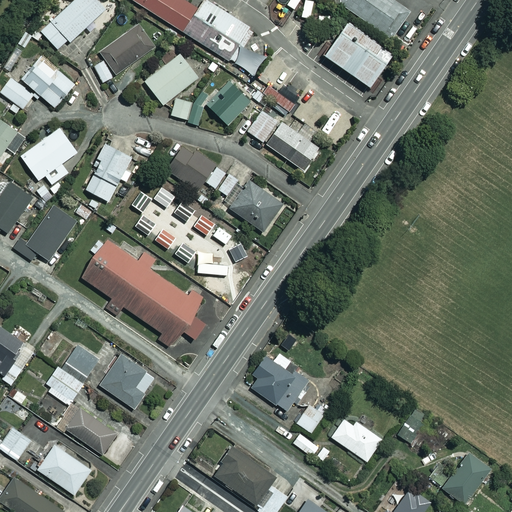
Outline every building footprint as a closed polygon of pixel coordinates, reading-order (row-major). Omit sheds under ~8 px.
[(104,10),(94,0),(71,0),(39,30),(56,48),(65,40),(68,42),(83,28),(87,33),(93,28),(89,24),(104,10)] [(128,0),(230,65),(251,32),(205,2),(198,13),(177,0),(128,0)] [(298,0),(288,0),(285,5),(293,9),(298,0)] [(313,1),(306,0),(303,0),(300,17),(309,19),(313,1)] [(339,0),(340,6),(391,38),(409,10),(393,0),(339,0)] [(392,56),(347,25),(324,59),(368,90),(392,56)] [(138,27),(98,52),(102,59),(91,66),(101,82),(153,50),(138,27)] [(31,36),(24,32),(17,43),(23,47),(31,36)] [(33,95),(32,96),(35,99),(37,96),(52,108),(60,98),(62,100),(66,94),(64,93),(73,81),(39,54),(19,80),(32,90),(30,93),(33,95)] [(197,77),(179,54),(143,82),(161,105),(197,77)] [(32,96),(33,95),(30,93),(11,78),(0,92),(0,93),(13,103),(9,109),(14,112),(18,107),(22,110),(32,96)] [(249,101),(227,81),(205,105),(227,125),(249,101)] [(257,89),(252,97),(275,113),(279,108),(290,115),(297,106),(292,103),(295,98),(280,87),(277,92),(265,83),(260,91),(257,89)] [(203,106),(175,97),(170,115),(197,124),(203,106)] [(317,148),(262,110),(247,131),(266,145),(261,151),(276,161),(279,155),(301,170),(317,148)] [(25,137),(0,119),(0,155),(5,148),(13,154),(25,137)] [(75,152),(58,128),(19,156),(37,180),(44,175),(51,184),(67,173),(60,164),(75,152)] [(157,164),(196,190),(202,181),(225,197),(237,178),(175,137),(157,164)] [(130,158),(102,143),(92,163),(95,164),(82,189),(107,202),(119,179),(126,182),(130,173),(124,170),(130,158)] [(31,197),(8,181),(0,192),(0,229),(6,233),(31,197)] [(243,188),(237,184),(225,202),(231,206),(229,209),(262,232),(281,204),(248,181),(243,188)] [(210,200),(199,193),(195,201),(206,207),(210,200)] [(75,221),(52,205),(26,242),(19,237),(12,248),(30,260),(36,253),(47,260),(75,221)] [(91,212),(80,205),(75,212),(85,219),(91,212)] [(195,298),(110,239),(81,280),(167,339),(195,298)] [(0,360),(0,361),(0,374),(2,376),(1,378),(9,384),(30,354),(19,347),(22,342),(0,326),(0,360)] [(67,404),(98,359),(77,345),(61,369),(57,366),(45,383),(51,387),(48,392),(67,404)] [(154,377),(120,354),(98,385),(133,409),(154,377)] [(240,384),(285,417),(307,386),(262,354),(240,384)] [(65,408),(47,396),(35,414),(53,426),(65,408)] [(322,415),(307,405),(295,423),(310,433),(322,415)] [(117,434),(77,407),(62,428),(102,455),(117,434)] [(423,413),(413,407),(397,435),(407,441),(423,413)] [(326,436),(364,463),(382,438),(344,411),(326,436)] [(30,439),(11,426),(0,442),(0,449),(16,460),(30,439)] [(317,447),(298,433),(291,442),(310,456),(317,447)] [(50,450),(44,445),(38,453),(45,457),(37,469),(72,494),(89,470),(54,445),(50,450)] [(331,451),(322,445),(314,457),(323,463),(331,451)] [(274,476),(232,446),(211,475),(253,505),(274,476)] [(489,468),(467,452),(450,475),(438,465),(427,479),(462,505),(489,468)] [(60,511),(62,511),(13,478),(0,496),(0,502),(14,511),(60,511)] [(421,511),(428,503),(409,489),(392,511),(388,511),(384,509),(381,511),(421,511)] [(328,511),(305,495),(292,511),(328,511)] [(168,511),(191,511),(176,501),(168,511)]
